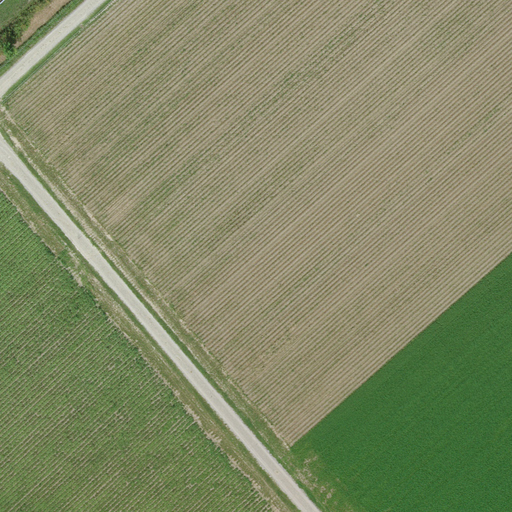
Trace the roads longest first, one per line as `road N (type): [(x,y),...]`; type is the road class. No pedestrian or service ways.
road 1 (track): [(314,511),(0,144)]
road 2 (track): [(0,88),(101,0)]
